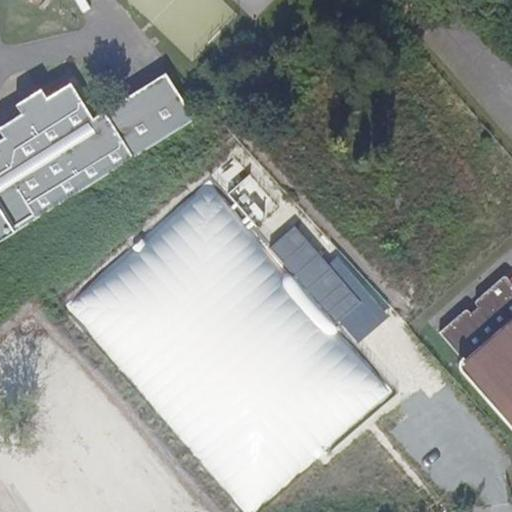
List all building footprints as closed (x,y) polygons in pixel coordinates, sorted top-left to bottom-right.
[(0,232),(189,109),(166,73),(105,111),(93,119),(88,109),(71,83),(47,98),(21,114),(10,122),(15,130),(3,138),(0,139),(0,232)] [(21,114),(47,98),(41,90),(16,105),(21,114)] [(100,102),(88,109),(93,119),(105,111),(100,102)] [(0,241),(195,119),(189,109),(0,232),(0,241)] [(15,130),(10,122),(0,127),(0,132),(3,138),(15,130)] [(249,511),(391,390),(209,180),(64,305),(243,511),(249,511)] [(511,281),(507,277),(503,277),(475,302),(476,305),(478,307),(471,313),(469,311),(463,312),(440,333),(462,359),(461,361),(459,366),(460,370),(468,380),(511,429),(511,281)]
